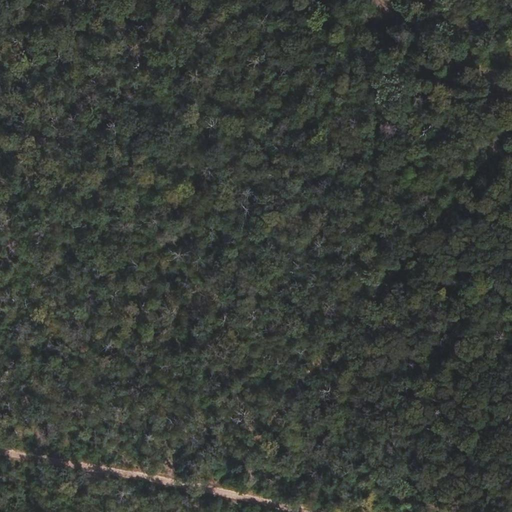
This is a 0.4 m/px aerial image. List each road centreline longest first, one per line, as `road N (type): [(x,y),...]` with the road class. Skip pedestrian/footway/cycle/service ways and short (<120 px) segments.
road 1 (track): [(335,511),(0,450)]
road 2 (unknown): [(374,0),(511,98)]
